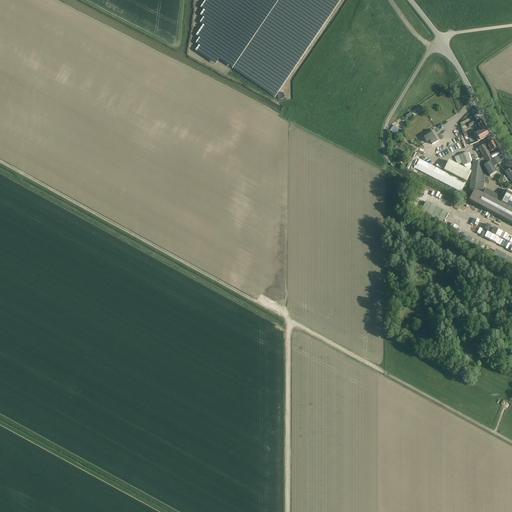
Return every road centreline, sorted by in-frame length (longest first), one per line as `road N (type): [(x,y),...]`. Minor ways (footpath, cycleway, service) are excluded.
road 1 (track): [(385,373),(0,161)]
road 2 (track): [(52,0),(284,119),(298,76),(349,0)]
road 3 (unclassified): [(409,0),(511,161)]
road 4 (track): [(286,511),(292,321)]
